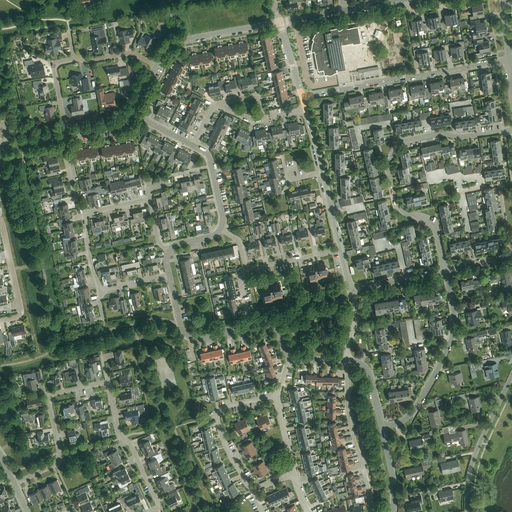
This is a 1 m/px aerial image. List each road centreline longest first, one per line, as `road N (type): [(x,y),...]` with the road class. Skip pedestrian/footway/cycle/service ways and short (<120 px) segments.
road 1 (residential): [(444,270),(435,230),(397,204),(391,152),(437,134),(511,130)]
road 2 (residential): [(508,61),(302,96)]
road 3 (residential): [(381,428),(414,411),(449,350),(455,316),(444,270)]
road 4 (residential): [(14,484),(57,461),(49,397),(108,382)]
road 5 (residential): [(370,511),(348,416),(346,361)]
road 6 (residential): [(253,490),(216,417),(229,405),(276,395)]
road 7 (residential): [(468,511),(477,450),(511,377)]
road 8 (residential): [(155,511),(108,382)]
road 9 (unclassified): [(157,66),(177,40),(278,22)]
road 10 (residential): [(249,326),(190,337),(168,275)]
road 11 (residential): [(85,213),(148,199),(167,251)]
